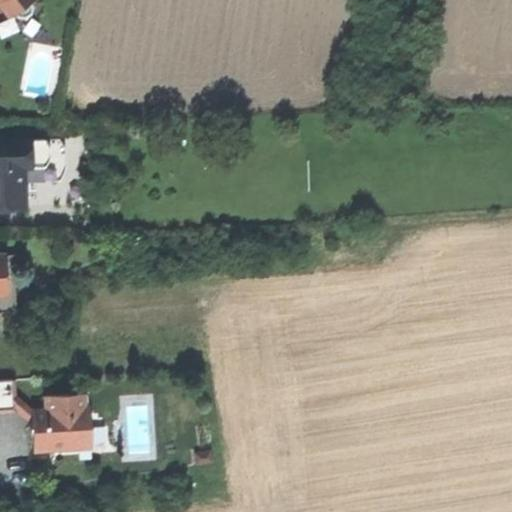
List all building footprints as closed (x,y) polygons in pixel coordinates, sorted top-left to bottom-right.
[(13,11),(27,1),(28,0),(0,0),(0,3),(8,14),(13,11)] [(27,1),(13,11),(17,15),(20,16),(23,16),(30,11),(30,6),(27,1)] [(0,207),(24,207),(22,181),(22,173),(53,172),(58,161),(58,149),(51,138),(0,139),(0,207)] [(58,138),(51,138),(58,149),(58,161),(53,172),(22,173),(22,181),(61,180),(66,167),(64,148),(58,138)] [(12,254),(2,255),(4,293),(0,293),(0,313),(13,312),(17,308),(13,256),(12,254)] [(0,409),(15,409),(14,396),(13,379),(0,379),(0,409)] [(41,418),(31,418),(32,422),(33,436),(34,448),(49,447),(54,449),(62,449),(66,446),(77,445),(77,432),(89,432),(89,408),(88,408),(87,395),(84,395),(83,394),(46,396),(46,409),(46,411),(41,418)] [(14,396),(15,409),(32,422),(31,418),(31,411),(14,396)] [(31,411),(31,418),(41,418),(46,411),(46,409),(31,411)] [(90,445),(89,432),(77,432),(77,445),(90,445)] [(193,452),(195,465),(213,462),(211,449),(193,452)]
